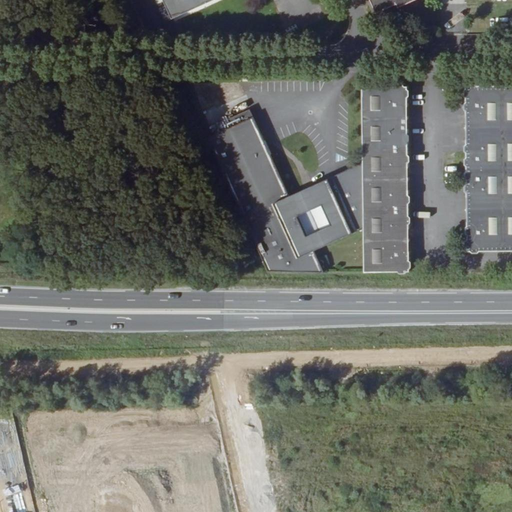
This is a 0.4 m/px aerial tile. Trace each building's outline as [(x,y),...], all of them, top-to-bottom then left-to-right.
[(205,0),(161,0),(169,16),(205,0)] [(374,0),(379,9),(397,0),(399,0),(400,2),(405,0),(374,0)] [(511,86),(464,87),(466,253),(511,252),(511,86)] [(359,89),(360,171),(362,252),(362,272),(409,272),(406,88),(359,89)] [(314,171),(314,179),(287,191),(253,114),(205,135),(267,272),(322,272),(316,254),(341,243),(345,252),(362,252),(360,171),(314,171)]
